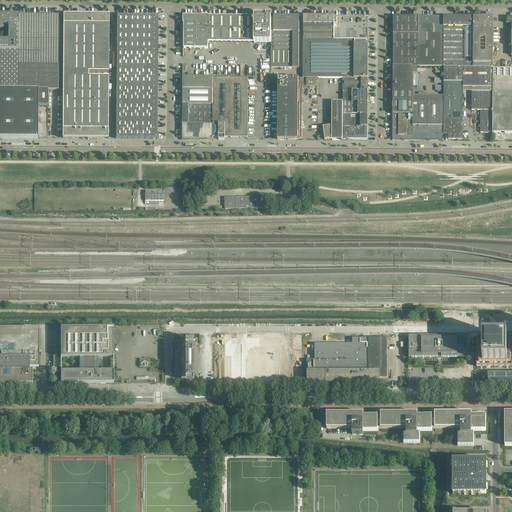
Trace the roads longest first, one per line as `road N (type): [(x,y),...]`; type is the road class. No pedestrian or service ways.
road 1 (unclassified): [(168,397),(168,338),(176,329),(511,329)]
road 2 (tertiary): [(168,397),(495,396)]
road 3 (unclassified): [(380,6),(170,5)]
road 4 (tertiary): [(169,150),(379,151)]
road 5 (unclassified): [(170,5),(0,5)]
road 6 (unknown): [(169,59),(248,60),(257,150)]
road 7 (tertiary): [(0,148),(169,150)]
road 8 (tertiary): [(0,398),(168,397)]
road 9 (unclassified): [(379,151),(380,6)]
road 10 (unclassified): [(169,150),(170,5)]
road 11 (tertiary): [(379,151),(511,152)]
road 12 (unclassified): [(511,6),(380,6)]
